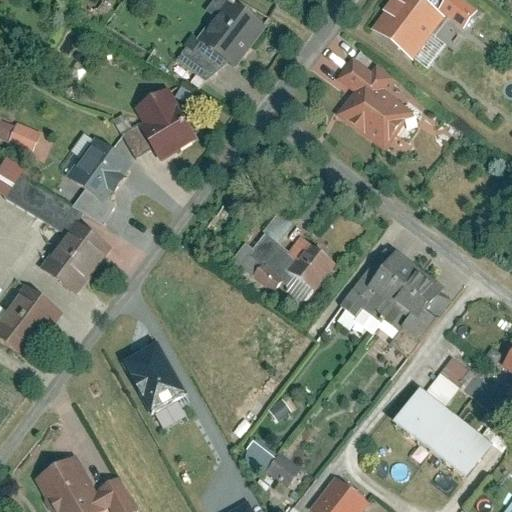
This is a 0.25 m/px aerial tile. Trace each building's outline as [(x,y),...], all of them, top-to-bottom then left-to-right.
[(234,0),(233,0),(196,51),(228,75),(266,23),(234,0)] [(407,0),(402,0),(376,35),(413,62),(441,24),(407,0)] [(363,102),(352,114),(381,140),(404,114),(383,95),(397,80),(378,62),(370,71),(355,58),(336,78),(360,99),(363,102)] [(184,141),(161,96),(132,111),(144,133),(129,141),(140,164),(184,141)] [(54,145),(0,118),(0,142),(44,164),(54,145)] [(136,164),(125,143),(113,150),(124,170),(86,191),(102,219),(143,197),(127,169),(136,164)] [(105,234),(19,179),(2,205),(61,243),(41,275),(67,292),(105,234)] [(268,236),(245,263),(284,296),(299,277),(316,291),(334,270),(305,245),(293,258),(268,237),(268,236)] [(354,302),(407,346),(429,320),(429,319),(418,311),(435,291),(393,256),(354,302)] [(0,316),(0,353),(15,363),(51,304),(24,287),(5,319),(0,316)] [(187,400),(157,347),(124,366),(154,418),(187,400)] [(506,401),(453,359),(443,371),(496,413),(506,401)] [(511,359),(501,373),(511,381),(511,359)] [(489,452),(423,397),(398,427),(464,482),(489,452)] [(256,443),(244,456),(262,472),(274,459),(256,443)] [(277,457),(264,476),(286,492),(300,473),(277,457)] [(128,511),(114,485),(93,496),(75,462),(36,484),(51,511),(128,511)] [(307,511),(371,511),(374,510),(337,478),(307,511)]
